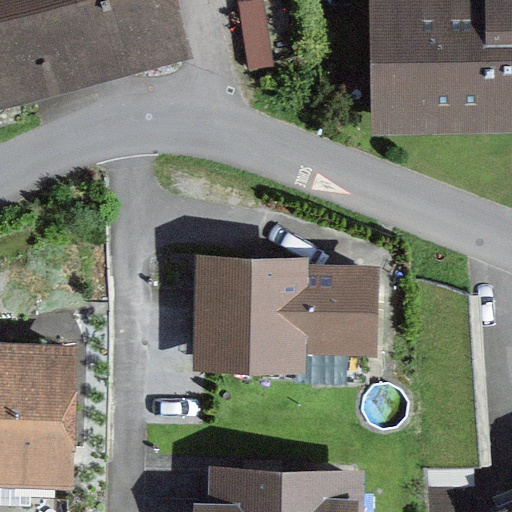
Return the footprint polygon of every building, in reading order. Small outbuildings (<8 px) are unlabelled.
[(0,0),(0,74),(167,29),(158,0),(0,0)] [(511,0),(376,0),(378,117),(510,114),(509,85),(511,84),(511,0)] [(360,269),(206,262),(204,352),(294,354),(296,305),(359,307),(360,269)] [(465,289),(410,273),(422,469),(479,464),(465,289)] [(0,459),(57,461),(60,361),(0,359),(0,459)] [(222,472),(220,511),(350,511),(352,475),(222,472)]
